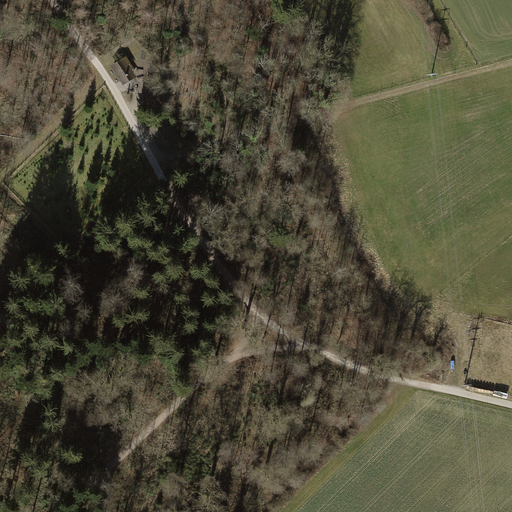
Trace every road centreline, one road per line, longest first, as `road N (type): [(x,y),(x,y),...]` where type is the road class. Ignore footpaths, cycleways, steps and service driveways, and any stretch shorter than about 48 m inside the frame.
road 1 (track): [(50,0),(253,310),(311,346),(431,386)]
road 2 (track): [(153,161),(511,64)]
road 3 (track): [(64,511),(247,339),(253,310)]
road 4 (track): [(0,180),(104,76)]
